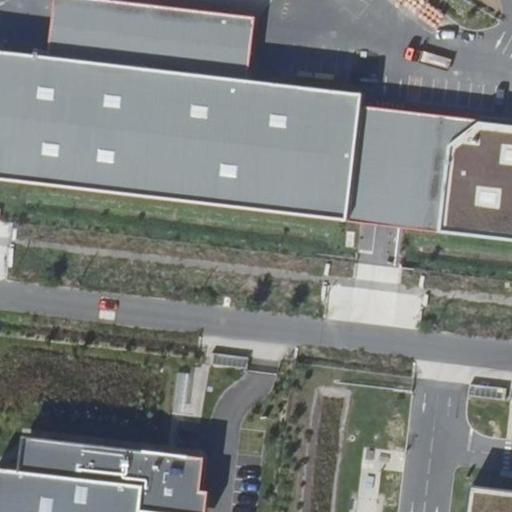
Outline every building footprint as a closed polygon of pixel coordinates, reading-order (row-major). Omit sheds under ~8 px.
[(104,0),(54,0),(49,57),(249,78),(255,16),(104,0)] [(0,51),(0,184),(345,220),(358,105),(359,89),(249,78),(49,57),(0,51)] [(358,105),(345,220),(437,230),(446,145),(478,120),(358,105)] [(446,145),(437,230),(511,238),(511,124),(478,120),(446,145)] [(282,511),(312,511),(316,429),(286,428),(282,511)] [(19,474),(0,471),(0,511),(190,511),(196,464),(22,446),(19,474)] [(511,511),(511,491),(471,486),(467,511),(511,511)]
